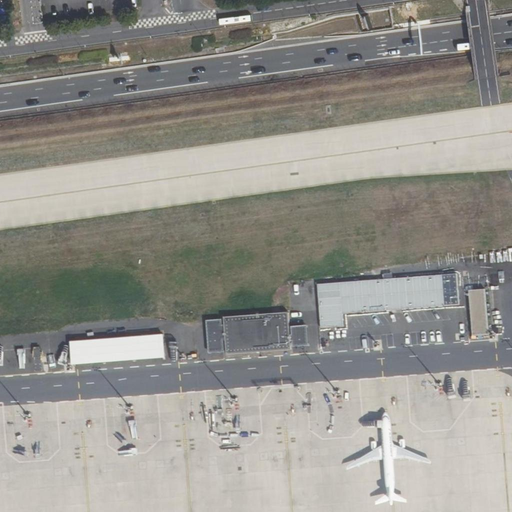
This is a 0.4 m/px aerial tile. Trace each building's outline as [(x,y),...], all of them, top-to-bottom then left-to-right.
[(402,311),(445,307),(442,276),(318,286),(321,330),(343,328),(343,315),(383,312),(383,315),(402,313),(402,311)] [(490,334),(487,288),(471,290),(475,335),(490,334)] [(222,318),(225,355),(292,350),(289,312),(222,318)] [(417,330),(439,328),(438,313),(416,315),(416,318),(411,318),(411,327),(417,327),(417,330)] [(74,346),(75,366),(164,359),(162,336),(73,343),(74,346)]
